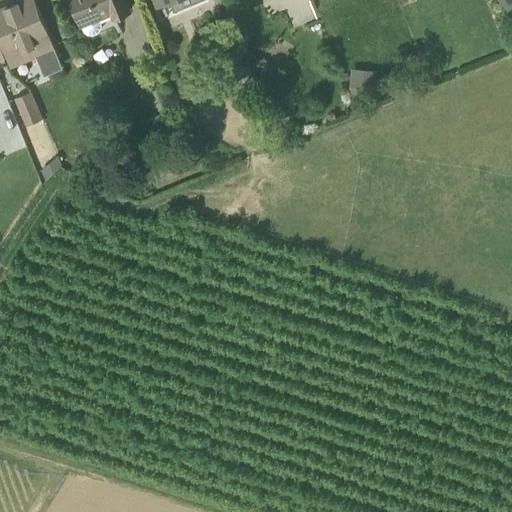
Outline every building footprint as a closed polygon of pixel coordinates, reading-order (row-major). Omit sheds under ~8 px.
[(54,47),(35,0),(12,0),(0,5),(0,40),(10,66),(54,47)] [(69,0),(80,25),(81,25),(83,29),(87,32),(92,33),(97,31),(100,26),(101,22),(99,17),(110,13),(112,17),(132,9),(128,0),(69,0)] [(352,65),(350,86),(375,87),(376,67),(352,65)] [(30,90),(13,97),(25,125),(42,118),(30,90)] [(57,154),(41,168),(45,180),(61,163),(58,156),(57,154)]
